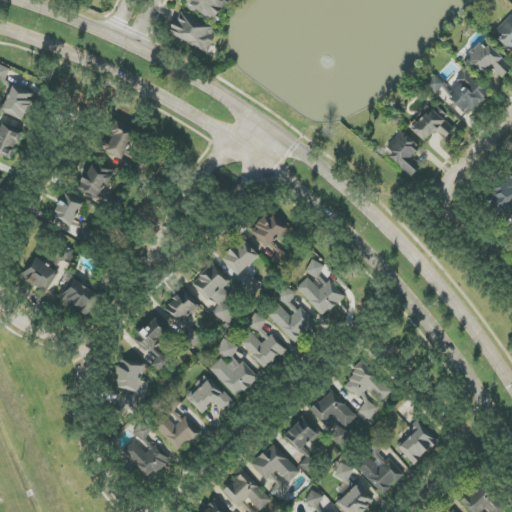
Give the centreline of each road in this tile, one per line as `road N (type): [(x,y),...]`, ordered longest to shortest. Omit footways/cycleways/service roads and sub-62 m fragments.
road 1 (secondary): [(0,29),(155,95),(288,179),(379,265),(511,439)]
road 2 (secondary): [(511,375),(432,268),(279,139),(135,47),(16,0)]
road 3 (residential): [(139,511),(123,501),(93,450),(85,359),(151,282),(231,141)]
road 4 (residential): [(167,511),(352,343),(404,364),(423,385)]
road 5 (residential): [(85,359),(41,339),(0,300),(64,127)]
road 6 (residential): [(511,115),(443,196),(447,217),(498,264)]
road 7 (residential): [(416,511),(464,465),(467,442),(423,385)]
